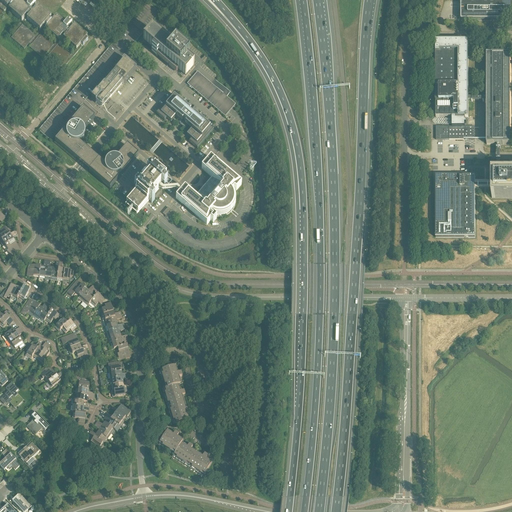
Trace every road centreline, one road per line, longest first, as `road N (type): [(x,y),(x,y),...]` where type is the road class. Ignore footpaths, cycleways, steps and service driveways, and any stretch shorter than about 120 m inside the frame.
road 1 (motorway): [(318,511),(334,264),(317,0)]
road 2 (motorway): [(303,0),(320,263),(304,511)]
road 3 (motorway): [(335,511),(368,0)]
road 4 (motorway): [(252,45),(287,110),(302,192),(303,314),(288,511)]
road 5 (secondary): [(403,297),(206,296),(160,281),(91,225)]
road 6 (unclassified): [(404,155),(412,35),(511,34)]
road 7 (secondary): [(403,297),(403,511)]
road 8 (unclassified): [(198,164),(228,129),(162,72),(132,107)]
road 9 (residential): [(228,448),(189,430),(199,408),(185,355),(139,355)]
road 10 (residential): [(94,372),(75,317),(9,273)]
road 11 (secondary): [(144,497),(189,496),(262,511)]
